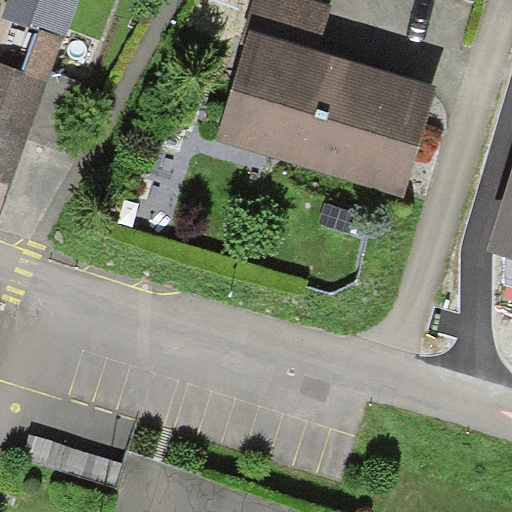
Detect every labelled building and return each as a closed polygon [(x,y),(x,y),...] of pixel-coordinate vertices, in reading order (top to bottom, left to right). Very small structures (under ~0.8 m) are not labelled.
[(79,0),(8,0),(2,18),(40,32),(65,40),(79,0)] [(250,35),(319,56),(333,8),(305,0),(254,0),(244,34),(250,35)] [(54,73),(65,40),(40,32),(25,74),(0,64),(0,183),(11,188),(30,134),(54,73)] [(319,56),(250,35),(217,141),(403,199),(437,94),(332,61),(319,56)] [(85,85),(54,73),(30,134),(62,146),(85,85)]
